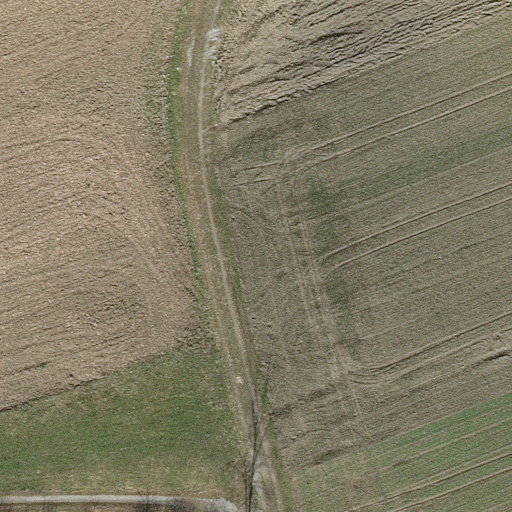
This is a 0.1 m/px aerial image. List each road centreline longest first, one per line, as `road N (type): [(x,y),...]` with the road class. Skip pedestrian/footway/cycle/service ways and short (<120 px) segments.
road 1 (track): [(287,478),(209,242),(193,122),(217,0)]
road 2 (track): [(0,455),(287,478)]
